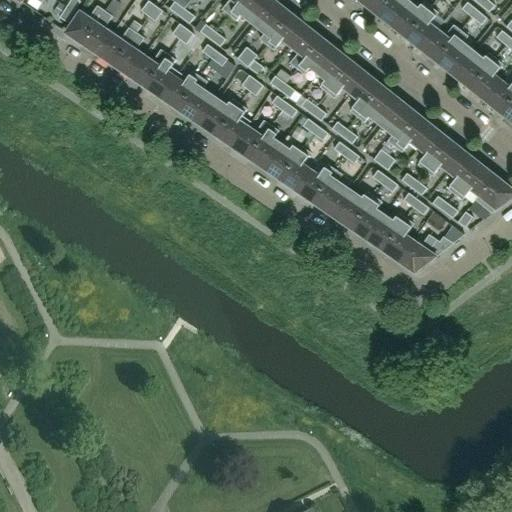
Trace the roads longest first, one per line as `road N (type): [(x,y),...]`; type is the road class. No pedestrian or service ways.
road 1 (unclassified): [(0,9),(416,296),(511,226)]
road 2 (residential): [(511,165),(309,0)]
